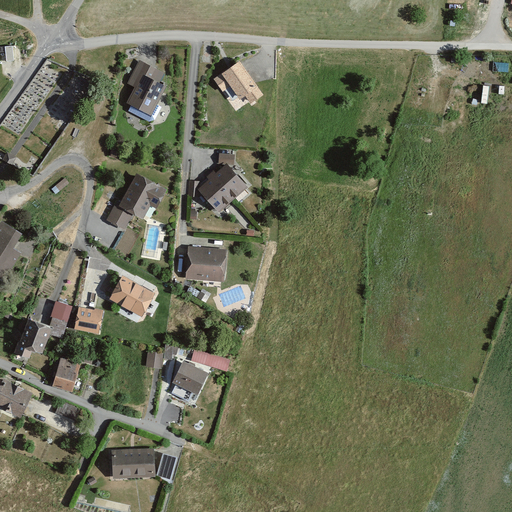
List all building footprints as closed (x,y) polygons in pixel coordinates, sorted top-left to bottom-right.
[(129,104),(153,114),(166,84),(155,79),(159,69),(139,60),(129,85),(136,88),(129,104)] [(266,93),(241,60),(215,79),(224,91),(232,85),(242,99),(245,96),(251,104),(266,93)] [(234,199),(251,187),(233,164),(217,177),(234,199)] [(118,202),(108,220),(125,230),(134,213),(143,219),(151,204),(156,207),(167,188),(140,173),(123,205),(118,202)] [(218,212),(234,199),(217,177),(200,190),(218,212)] [(4,220),(0,226),(0,277),(5,281),(22,253),(13,248),(23,232),(4,220)] [(190,246),(187,277),(223,282),(227,251),(190,246)] [(122,275),(109,296),(144,317),(157,295),(122,275)] [(32,312),(18,349),(33,355),(34,350),(43,353),(50,335),(61,339),(73,305),(56,299),(49,318),(32,312)] [(79,305),(74,326),(99,332),(104,311),(79,305)] [(173,359),(174,343),(165,342),(164,358),(173,359)] [(164,350),(147,349),(146,366),(163,367),(164,350)] [(207,364),(228,372),(232,361),(211,353),(207,364)] [(186,360),(173,381),(199,396),(212,375),(186,360)] [(62,361),(54,384),(73,391),(81,368),(62,361)] [(0,376),(0,403),(22,415),(34,395),(0,376)] [(111,451),(112,477),(157,475),(155,449),(111,451)] [(174,476),(179,461),(169,458),(164,473),(174,476)]
